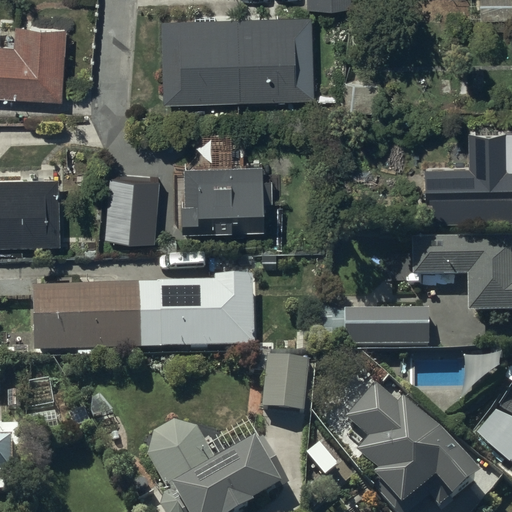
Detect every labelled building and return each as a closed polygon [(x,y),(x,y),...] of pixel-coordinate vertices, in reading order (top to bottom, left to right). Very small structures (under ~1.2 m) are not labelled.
[(306,0),(307,11),(351,10),(350,0),(306,0)] [(511,0),(479,0),(479,18),(511,18),(511,0)] [(311,20),(161,25),(164,106),(314,101),(311,20)] [(0,47),(0,99),(62,103),(66,31),(14,27),(13,48),(0,47)] [(511,223),(511,134),(468,135),(469,169),(426,170),(427,225),(511,223)] [(261,169),(183,169),(184,207),(181,207),(182,234),(231,234),(231,239),(242,239),(242,233),(263,233),(263,204),(271,204),(271,177),(261,177),(261,169)] [(160,180),(109,176),(103,241),(155,245),(160,180)] [(0,250),(59,250),(58,181),(0,182),(0,250)] [(431,236),(432,248),(417,248),(418,278),(409,279),(409,291),(423,291),(423,286),(472,285),(473,322),(511,321),(511,246),(447,248),(447,236),(431,236)] [(214,292),(31,296),(33,359),(253,354),(251,285),(214,286),(214,292)] [(426,317),(344,319),(344,334),(327,334),(327,355),(427,353),(426,317)] [(309,358),(268,353),(263,404),(304,409),(309,358)] [(511,418),(511,387),(498,410),(511,418)] [(445,511),(459,511),(480,494),(439,440),(402,405),(397,412),(375,392),(346,427),(368,446),(356,460),(378,481),(373,484),(391,511),(420,511),(429,505),(435,511),(444,511),(445,511)] [(53,417),(29,422),(33,443),(57,438),(53,417)] [(184,511),(189,509),(191,511),(219,511),(266,487),(268,490),(290,479),(266,434),(260,437),(250,417),(206,441),(197,425),(174,418),(154,429),(147,451),(167,487),(163,489),(175,511),(184,511)] [(0,439),(0,479),(12,480),(11,443),(6,443),(6,440),(0,439)] [(380,511),(369,496),(348,511),(380,511)]
